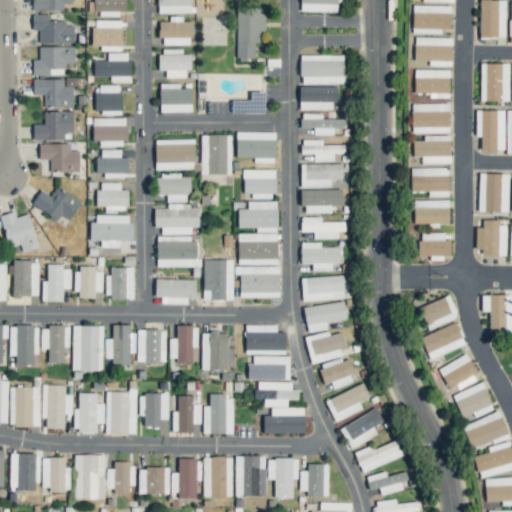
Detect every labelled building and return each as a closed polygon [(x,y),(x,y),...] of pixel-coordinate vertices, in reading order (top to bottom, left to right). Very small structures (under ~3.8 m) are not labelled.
[(30,0),(31,9),(62,10),(63,3),(71,3),(71,0),(30,0)] [(125,14),(124,0),(92,0),(93,14),(125,14)] [(337,12),(337,0),(301,0),(301,11),(337,12)] [(502,0),(478,0),(478,37),(504,37),(505,0),(502,0)] [(235,59),(254,59),(254,42),(259,42),(259,32),(265,32),(265,9),(236,9),(235,59)] [(73,42),(73,26),(65,26),(65,20),(49,21),(49,14),(32,14),(32,30),(37,30),(38,43),(73,42)] [(191,44),(191,21),(182,21),(182,16),(169,16),(169,21),(160,21),(159,44),(191,44)] [(120,20),(92,20),(92,46),(120,46),(120,20)] [(413,60),(429,60),(429,65),(450,66),(450,37),(414,37),(413,60)] [(48,74),(48,68),(65,68),(65,63),(73,63),(73,46),(38,46),(38,59),(31,59),(31,75),(48,74)] [(188,54),(182,53),(182,49),(159,49),(159,70),(165,70),(165,77),(188,77),(188,54)] [(129,53),(107,53),(107,60),(93,60),(92,76),(109,76),(109,81),(128,81),(129,53)] [(342,54),(299,55),(300,84),(343,83),(342,54)] [(508,63),(480,63),(480,100),(508,101),(508,63)] [(448,70),(414,69),(414,92),(428,93),(428,97),(448,97),(448,70)] [(72,107),(72,86),(63,86),(63,78),(32,79),(32,94),(43,94),(43,107),(72,107)] [(159,111),(191,111),(191,88),(179,88),(179,83),(159,83),(159,111)] [(95,113),(119,113),(120,85),(95,84),(95,113)] [(334,86),(299,86),(299,110),(335,109),(334,86)] [(411,132),(448,132),(447,103),(411,103),(411,132)] [(72,111),(43,110),(43,123),(32,123),(32,139),(63,140),(63,132),(72,132),(72,111)] [(503,110),(475,110),(475,137),(480,137),(480,150),(503,149),(503,110)] [(313,135),(333,134),(333,128),(343,127),(343,118),(321,119),(321,113),(300,113),(301,127),(313,127),(313,135)] [(92,117),(92,144),(125,145),(125,118),(92,117)] [(274,132),(236,132),(235,157),(254,157),(254,162),(274,162),(274,132)] [(200,173),(225,174),(226,155),(230,156),(230,134),(200,134),(200,173)] [(449,135),(422,135),(422,140),(412,140),(412,156),(421,156),(421,163),(449,163),(449,135)] [(155,170),(194,169),(193,139),(154,139),(155,170)] [(343,144),(321,144),(321,139),(300,139),(301,153),(313,153),(313,161),(332,161),(332,153),(343,153),(343,144)] [(78,172),(78,150),(69,150),(69,143),(38,143),(38,159),(49,159),(49,171),(78,172)] [(120,149),(97,149),(97,172),(104,172),(104,175),(127,175),(127,157),(120,157),(120,149)] [(342,163),(300,163),(300,187),(329,187),(329,179),(342,179),(342,163)] [(447,167),(410,168),(410,191),(427,190),(428,196),(447,196),(447,167)] [(273,169),(242,170),(242,196),(274,196),(273,169)] [(507,212),(508,173),(479,173),(477,211),(507,212)] [(166,202),(188,201),(188,177),(180,177),(180,174),(155,174),(155,194),(166,194),(166,202)] [(120,182),(97,182),(96,205),(105,205),(105,211),(126,211),(126,190),(120,190),(120,182)] [(68,220),(80,202),(56,185),(49,196),(40,189),(31,203),(56,220),(60,215),(68,220)] [(341,189),(301,189),(301,212),(330,212),(330,206),(341,205),(341,189)] [(413,223),(448,223),(447,199),(413,200),(413,223)] [(275,201),(247,201),(247,208),(237,208),(237,227),(256,227),(256,232),(276,231),(275,201)] [(191,233),(191,226),(198,226),(198,208),(188,208),(188,204),(166,204),(166,208),(153,208),(153,227),(161,227),(161,234),(191,233)] [(38,246),(27,213),(15,217),(13,211),(0,215),(0,220),(8,246),(19,243),(22,251),(38,246)] [(118,247),(119,240),(130,240),(130,215),(95,214),(95,222),(89,221),(89,240),(101,240),(101,246),(118,247)] [(343,221),(320,222),(320,216),(300,216),(300,231),(312,231),(312,238),(337,238),(337,231),(343,231),(343,221)] [(505,221),(482,221),(481,227),(475,227),(474,254),(505,254),(505,221)] [(277,233),(237,233),(237,263),(276,263),(277,233)] [(156,237),(156,266),(197,266),(196,236),(156,237)] [(312,270),(331,270),(331,263),(340,263),(339,247),(320,247),(320,242),(300,242),(300,263),(312,263),(312,270)] [(232,259),(202,259),(202,299),(231,300),(232,259)] [(36,297),(37,261),(12,260),(11,296),(36,297)] [(69,288),(69,269),(62,269),(62,264),(46,263),(46,281),(41,280),(41,301),(62,301),(62,288),(69,288)] [(102,272),(94,272),(94,266),(75,265),(75,297),(93,297),(94,291),(101,291),(102,272)] [(278,297),(278,266),(234,265),(234,273),(239,273),(238,296),(278,297)] [(133,297),(132,266),(109,267),(109,275),(104,275),(105,298),(133,297)] [(301,300),(343,299),(342,275),(301,277),(301,300)] [(186,303),(186,298),(194,298),(194,279),(155,278),(154,297),(161,297),(160,303),(186,303)] [(488,331),(511,331),(511,294),(480,294),(481,311),(488,311),(488,331)] [(457,317),(448,295),(419,307),(428,329),(457,317)] [(306,331),(327,329),(326,321),(345,319),(343,302),(303,306),(306,331)] [(428,359),(464,344),(455,322),(419,337),(428,359)] [(129,325),(111,324),(111,339),(104,338),(104,358),(111,358),(111,364),(129,365),(129,352),(134,353),(134,333),(129,333),(129,325)] [(284,331),(276,332),(276,324),(244,324),(244,352),(266,352),(266,353),(284,353),(284,331)] [(8,355),(15,355),(15,365),(32,365),(32,354),(37,354),(37,325),(8,325),(8,355)] [(102,326),(71,325),(71,370),(101,370),(102,326)] [(191,360),(191,346),(197,346),(197,325),(176,325),(176,338),(168,338),(168,360),(191,360)] [(40,348),(47,348),(47,362),(63,362),(63,347),(68,347),(68,326),(39,326),(40,348)] [(164,361),(164,330),(136,329),(136,360),(164,361)] [(310,363),(344,355),(338,332),(329,335),(327,330),(303,337),(310,363)] [(201,332),(200,369),(226,370),(226,332),(201,332)] [(458,386),(477,376),(465,353),(437,368),(448,389),(456,384),(458,386)] [(288,356),(252,355),(252,363),(247,363),(246,378),(288,379),(288,356)] [(354,381),(345,356),(317,366),(323,384),(330,381),(333,388),(354,381)] [(263,406),(286,406),(287,399),(297,399),(297,390),(290,389),(291,382),(255,381),(254,398),(263,399),(263,406)] [(493,408),(481,382),(451,394),(463,421),(493,408)] [(361,409),(358,401),(368,397),(362,383),(324,399),(333,421),(361,409)] [(63,428),(63,413),(71,414),(71,394),(64,394),(64,384),(41,384),(40,417),(45,417),(45,428),(63,428)] [(8,387),(8,426),(39,425),(38,386),(8,387)] [(105,390),(104,433),(134,433),(135,391),(105,390)] [(96,393),(77,392),(77,408),(73,408),(72,431),(96,432),(96,423),(103,423),(103,403),(96,403),(96,393)] [(167,393),(138,393),(138,415),(143,415),(142,426),(159,426),(159,418),(167,419),(167,393)] [(232,433),(231,394),(208,395),(208,406),(202,406),(202,433),(232,433)] [(192,432),(192,423),(199,423),(200,403),(192,403),(192,395),(176,395),(176,411),(171,411),(171,432),(192,432)] [(303,407),(270,407),(270,415),(262,415),(262,434),(304,432),(303,407)] [(338,428),(350,449),(376,434),(371,426),(382,420),(375,407),(338,428)] [(493,438),(495,443),(509,437),(497,410),(461,426),(471,448),(493,438)] [(354,454),(361,472),(401,456),(394,438),(354,454)] [(473,455),(478,477),(511,468),(511,457),(508,441),(486,446),(488,452),(473,455)] [(9,452),(8,489),(34,489),(35,453),(9,452)] [(73,498),(103,498),(104,455),(74,454),(73,498)] [(264,495),(264,455),(234,455),(234,496),(264,495)] [(40,489),(68,490),(69,467),(64,466),(64,457),(41,456),(40,489)] [(202,456),(202,496),(231,496),(231,456),(202,456)] [(170,472),(170,492),(176,492),(176,497),(195,497),(195,480),(199,480),(200,458),(177,458),(177,472),(170,472)] [(273,497),(291,498),(292,479),(296,479),(297,458),(266,458),(266,479),(273,479),(273,497)] [(105,468),(105,487),(112,488),(112,493),(131,493),(132,462),(113,462),(113,468),(105,468)] [(299,470),(298,493),(326,494),(327,464),(306,463),(306,471),(299,470)] [(167,468),(138,467),(137,493),(167,493),(167,468)] [(402,489),(400,481),(407,480),(404,471),(386,476),(384,471),(365,476),(368,490),(378,487),(380,494),(402,489)] [(485,501),(500,500),(500,505),(511,504),(511,476),(484,478),(485,501)] [(395,504),(394,498),(373,501),(374,511),(409,511),(410,511),(417,510),(416,501),(395,504)] [(349,511),(350,502),(318,502),(318,509),(310,509),(309,511),(349,511)]
